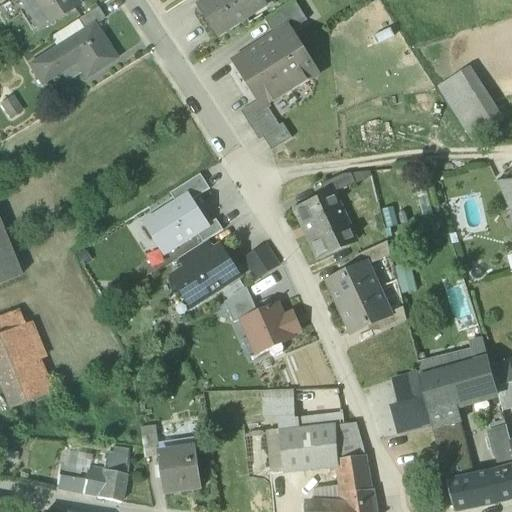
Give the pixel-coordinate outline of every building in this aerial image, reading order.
[(12,0),(0,8),(0,12),(8,25),(20,17),(33,36),(44,29),(44,30),(81,6),(76,0),(12,0)] [(208,0),(198,7),(217,37),(264,7),(259,0),(208,0)] [(307,22),(294,3),(264,22),(272,34),(291,22),(295,29),(307,22)] [(97,9),(77,22),(83,33),(93,26),(93,27),(104,21),(97,9)] [(83,33),(29,68),(41,87),(74,65),(85,81),(115,61),(93,27),(93,26),(83,33)] [(288,29),(234,63),(258,102),(263,110),(267,108),(317,76),(288,29)] [(437,89),(471,143),(482,137),(498,127),(505,123),(470,68),(437,89)] [(263,110),(258,102),(240,113),(259,142),(263,140),(271,153),(291,140),(282,125),(279,127),(267,108),(263,110)] [(504,135),(498,127),(482,137),(487,145),(504,135)] [(342,176),(321,186),(326,197),(332,195),(355,184),(351,175),(342,176)] [(200,177),(171,195),(177,205),(187,198),(190,203),(209,191),(200,177)] [(511,181),(495,183),(511,220),(511,181)] [(326,197),(296,211),(307,236),(344,219),(332,195),(326,197)] [(177,205),(148,224),(167,254),(197,235),(207,229),(207,228),(190,203),(187,198),(177,205)] [(344,219),(307,236),(319,261),(356,244),(344,219)] [(222,232),(216,222),(207,228),(207,229),(197,235),(203,245),(222,232)] [(0,227),(0,285),(20,278),(0,227)] [(387,244),(354,258),(359,269),(366,266),(367,268),(390,257),(387,244)] [(220,249),(176,277),(184,289),(182,297),(190,299),(196,307),(239,279),(229,263),(224,266),(215,254),(221,250),(220,249)] [(264,249),(246,261),(259,281),(277,269),(264,249)] [(359,269),(328,284),(340,309),(378,292),(367,268),(366,266),(359,269)] [(247,290),(225,305),(234,325),(242,322),(258,315),(247,290)] [(378,292),(340,309),(352,335),(376,323),(390,317),(389,315),(378,292)] [(258,315),(242,322),(258,357),(269,352),(271,356),(275,359),(283,355),(284,350),(282,346),(293,341),(291,337),(297,334),(289,318),(284,320),(277,306),(258,315)] [(390,317),(376,323),(381,334),(406,323),(403,309),(389,315),(390,317)] [(0,318),(0,336),(22,328),(16,313),(0,318)] [(32,325),(22,328),(37,364),(46,361),(32,325)] [(22,328),(0,336),(0,387),(9,409),(49,394),(37,364),(22,328)] [(421,381),(420,382),(425,400),(428,414),(455,407),(496,396),(495,390),(488,363),(421,381)] [(419,376),(393,382),(399,406),(400,407),(425,400),(420,382),(419,381),(421,381),(419,376)] [(511,385),(495,390),(501,413),(511,410),(511,385)] [(262,394),(263,421),(295,420),(295,393),(262,394)] [(224,422),(223,394),(204,395),(208,422),(224,422)] [(263,421),(262,394),(223,394),(224,422),(263,421)] [(425,400),(400,407),(399,406),(391,408),(399,437),(433,430),(428,414),(425,400)] [(455,407),(428,414),(433,430),(433,431),(450,426),(460,423),(455,407)] [(450,426),(433,431),(447,484),(463,481),(450,426)] [(336,429),(337,463),(365,459),(356,427),(336,429)] [(156,429),(141,431),(144,454),(159,452),(156,429)] [(338,470),(337,463),(336,429),(280,436),(285,476),(338,470)] [(511,453),(510,444),(506,429),(496,432),(506,471),(511,468),(511,453)] [(285,476),(280,436),(248,439),(252,480),(285,476)] [(105,455),(101,473),(124,479),(129,454),(112,450),(111,456),(105,455)] [(196,451),(173,454),(174,457),(159,459),(165,497),(202,492),(196,451)] [(365,459),(337,463),(338,470),(340,488),(343,508),(343,511),(374,511),(372,493),(365,459)] [(511,468),(506,471),(490,476),(497,506),(511,501),(511,468)] [(101,473),(86,469),(84,479),(81,497),(120,506),(124,479),(101,473)] [(55,491),(81,497),(84,479),(59,473),(55,491)] [(463,481),(447,484),(454,511),(465,511),(497,506),(490,476),(463,481)] [(313,509),(343,508),(340,488),(311,491),(313,509)]
